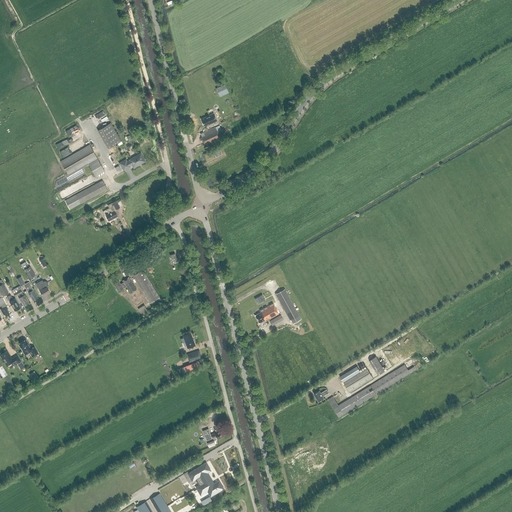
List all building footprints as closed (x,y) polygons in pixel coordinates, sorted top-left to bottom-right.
[(225,84),(216,88),(220,96),(229,92),(225,84)] [(203,118),(204,119),(202,120),(204,126),(209,124),(209,125),(217,121),(214,114),(203,118)] [(121,141),(111,123),(98,131),(108,149),(121,141)] [(204,145),(220,138),(216,130),(220,128),(219,126),(203,133),(205,136),(201,138),(204,145)] [(88,164),(95,176),(104,171),(89,145),(60,162),(68,176),(88,164)] [(129,166),(132,165),(134,168),(145,162),(141,154),(129,160),(130,161),(127,163),(126,160),(120,164),(124,171),(130,167),(129,166)] [(65,201),(70,210),(107,189),(103,180),(65,201)] [(116,201),(112,203),(113,203),(108,205),(109,208),(106,210),(108,214),(106,215),(109,221),(117,216),(114,211),(116,210),(116,209),(120,207),(116,201)] [(30,266),(24,270),(30,278),(35,275),(30,266)] [(133,275),(150,303),(159,298),(143,270),(133,275)] [(122,281),(123,283),(126,287),(130,294),(136,290),(129,277),(122,281)] [(48,283),(46,281),(43,282),(42,284),(40,285),(40,284),(37,286),(39,289),(43,296),(50,292),(47,287),(48,285),(48,283)] [(119,281),(114,284),(118,291),(123,288),(126,287),(123,283),(121,284),(119,281)] [(30,297),(31,297),(33,300),(37,298),(35,295),(36,294),(29,282),(24,285),(28,293),(30,297)] [(0,290),(3,296),(8,293),(3,283),(0,285),(0,290)] [(24,295),(20,289),(18,291),(16,288),(12,291),(15,297),(19,295),(20,297),(19,298),(21,302),(22,302),(24,306),(28,303),(26,300),(27,299),(24,295)] [(299,316),(284,289),(276,294),(290,321),(299,316)] [(19,308),(17,305),(18,304),(15,298),(13,299),(11,295),(7,297),(10,301),(9,302),(13,308),(13,307),(15,311),(19,308)] [(5,314),(6,316),(10,314),(7,309),(8,309),(6,306),(2,298),(0,298),(0,304),(1,306),(2,308),(0,309),(4,315),(5,314)] [(259,323),(264,320),(265,322),(278,314),(273,304),(269,306),(259,311),(260,313),(255,316),(259,323)] [(270,321),(272,326),(283,320),(281,315),(270,321)] [(183,336),(184,338),(181,339),(182,343),(185,342),(188,348),(195,345),(190,333),(183,336)] [(29,352),(32,357),(38,353),(34,347),(31,348),(26,340),(18,344),(25,354),(29,352)] [(187,355),(189,362),(201,358),(199,351),(187,355)] [(6,365),(11,363),(12,365),(20,361),(17,355),(11,359),(7,352),(1,356),(3,359),(2,362),(5,362),(6,365)] [(385,371),(376,356),(369,361),(378,375),(385,371)] [(184,366),(186,371),(201,365),(199,360),(184,366)] [(408,370),(405,365),(367,388),(338,406),(333,397),(328,400),(338,418),(373,397),(372,397),(416,370),(414,367),(408,370)] [(340,377),(350,393),(373,378),(366,368),(360,372),(357,366),(340,377)] [(324,398),(323,397),(329,393),(327,390),(321,393),(319,391),(314,394),(318,402),(324,398)] [(207,425),(203,419),(188,429),(191,434),(207,425)] [(210,433),(208,429),(203,431),(204,435),(206,441),(212,438),(216,436),(217,439),(224,436),(222,430),(211,435),(209,436),(208,434),(210,433)] [(221,490),(223,489),(219,482),(214,485),(207,473),(210,471),(206,464),(188,474),(193,481),(199,477),(203,484),(196,488),(201,495),(208,491),(211,496),(214,494),(216,497),(220,495),(218,492),(221,490)] [(157,511),(170,511),(159,493),(150,499),(157,511)] [(151,511),(145,501),(136,507),(137,510),(138,511),(151,511)]
